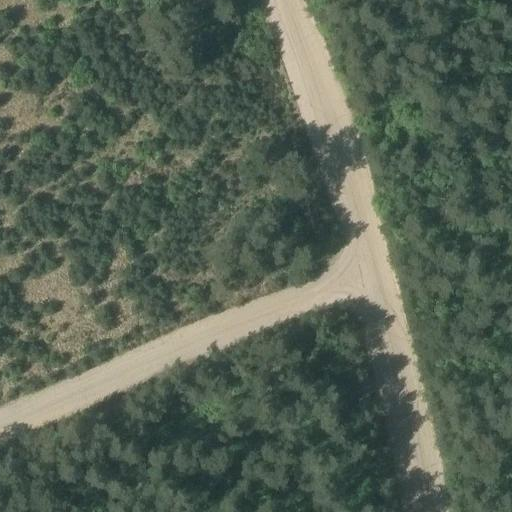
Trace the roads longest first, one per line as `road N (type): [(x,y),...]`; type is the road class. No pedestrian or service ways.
road 1 (track): [(427,511),(327,106),(287,0)]
road 2 (track): [(371,268),(0,423)]
